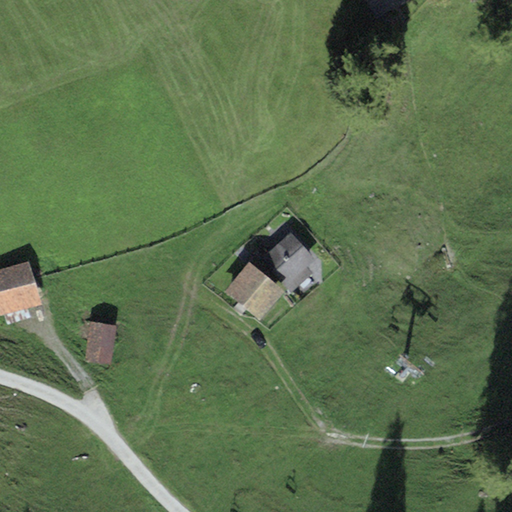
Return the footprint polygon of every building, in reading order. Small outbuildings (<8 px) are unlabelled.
[(403,0),(365,0),(377,17),(403,0)] [(315,259),(290,233),(261,260),(291,292),(312,272),(307,267),(315,259)] [(28,262),(0,269),(0,314),(40,303),(28,262)] [(284,291),(249,263),(224,292),(259,321),(284,291)] [(116,327),(90,322),(84,360),(109,364),(116,327)]
